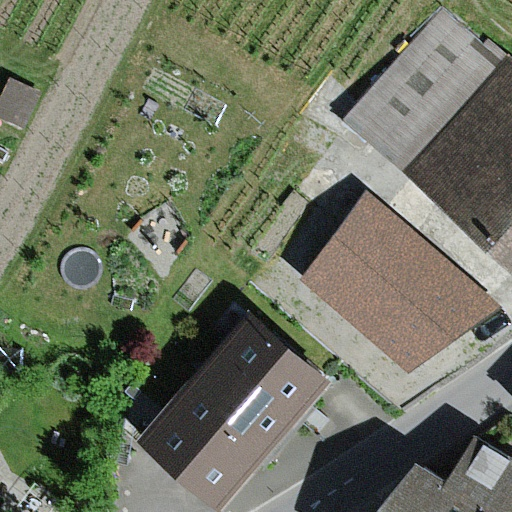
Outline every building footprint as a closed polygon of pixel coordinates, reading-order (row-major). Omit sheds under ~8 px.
[(511,65),(447,6),(346,116),(511,266),(511,65)] [(4,90),(0,98),(0,115),(23,127),(34,106),(4,90)] [(502,306),(371,194),(302,277),(414,375),(502,306)] [(251,311),(140,440),(222,510),(333,381),(251,311)] [(452,482),(417,464),(378,511),(511,511),(511,455),(477,436),(452,482)]
